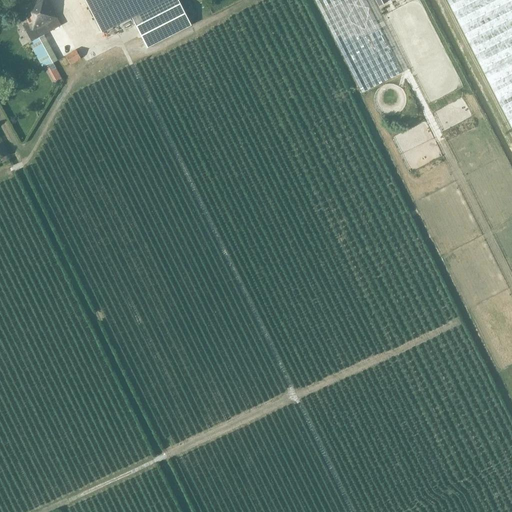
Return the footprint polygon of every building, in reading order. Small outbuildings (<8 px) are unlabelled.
[(37,0),(21,9),(28,22),(23,25),(32,41),(62,25),(48,0),(37,0)] [(84,0),(102,33),(131,18),(165,0),(84,0)] [(191,25),(178,0),(165,0),(131,18),(147,48),(191,25)] [(315,0),(362,93),(402,72),(365,0),(315,0)] [(511,0),(447,0),(511,128),(511,0)] [(77,50),(67,56),(71,64),(81,58),(77,50)]
